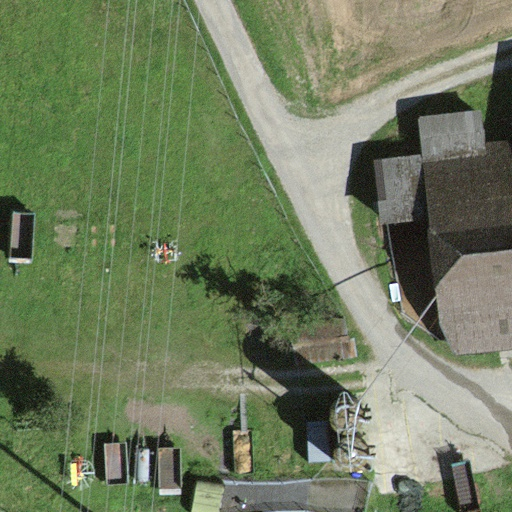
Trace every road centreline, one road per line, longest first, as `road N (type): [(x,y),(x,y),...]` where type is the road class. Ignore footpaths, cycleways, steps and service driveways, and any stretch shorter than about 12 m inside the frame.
road 1 (track): [(296,192),(334,124),(511,57)]
road 2 (residential): [(511,445),(379,343)]
